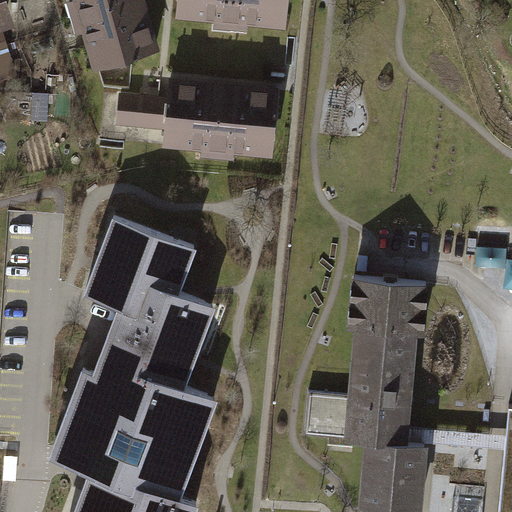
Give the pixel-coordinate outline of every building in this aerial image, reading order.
[(8,0),(0,0),(0,39),(5,38),(0,24),(14,19),(8,0)] [(67,0),(75,28),(83,26),(93,61),(158,42),(145,0),(67,0)] [(176,0),(176,10),(213,14),(213,22),(247,26),(248,17),(286,21),(287,0),(176,0)] [(5,38),(0,39),(0,69),(14,65),(5,38)] [(416,38),(409,45),(418,54),(425,47),(416,38)] [(168,93),(121,89),(118,120),(165,124),(163,140),(201,144),(200,151),(234,154),(235,147),(272,151),(278,83),(170,72),(168,93)] [(32,90),(7,89),(6,116),(32,116),(32,90)] [(190,253),(104,220),(73,301),(105,313),(81,375),(74,372),(42,454),(79,468),(65,504),(84,511),(197,511),(202,500),(172,488),(206,399),(173,386),(201,312),(172,301),(190,253)] [(510,283),(511,283),(511,258),(509,258),(510,248),(481,246),(479,262),(511,265),(510,283)] [(432,276),(352,269),(347,326),(354,327),(347,395),(310,392),(306,431),(363,436),(356,505),(423,511),(429,437),(408,435),(409,423),(418,327),(428,328),(432,276)] [(498,511),(511,511),(511,399),(509,399),(506,432),(505,444),(498,511)] [(506,432),(409,423),(408,435),(429,437),(505,444),(506,432)] [(482,511),(484,498),(455,495),(453,511),(482,511)]
